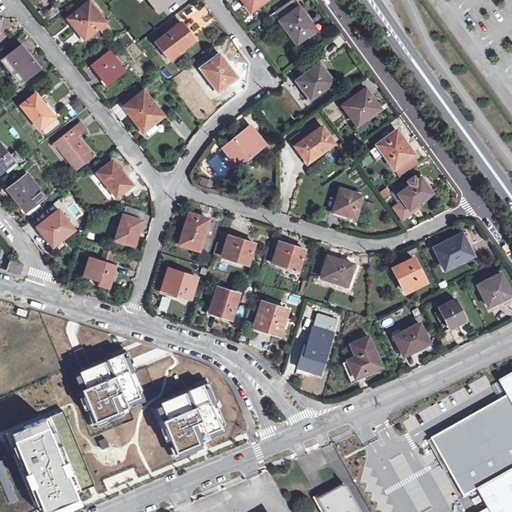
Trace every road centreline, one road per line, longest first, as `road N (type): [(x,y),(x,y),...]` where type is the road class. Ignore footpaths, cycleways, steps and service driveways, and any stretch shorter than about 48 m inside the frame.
road 1 (residential): [(167,189),(363,243),(397,241),(476,206)]
road 2 (tertiary): [(361,0),(511,208)]
road 3 (residential): [(326,0),(476,206)]
road 4 (residential): [(211,0),(267,80),(209,128),(167,189)]
road 5 (residential): [(12,0),(167,189)]
road 6 (tertiary): [(511,187),(382,0)]
road 7 (tertiary): [(316,427),(511,339)]
road 8 (tertiary): [(111,511),(274,444)]
road 9 (residential): [(128,321),(224,352),(257,376)]
road 10 (residential): [(167,189),(128,321)]
